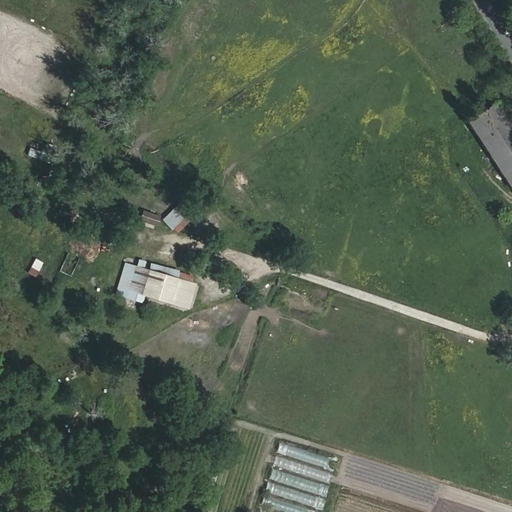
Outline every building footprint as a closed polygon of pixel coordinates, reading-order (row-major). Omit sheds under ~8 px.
[(511,128),(495,102),(467,121),(511,188),(511,128)] [(162,219),(175,233),(191,218),(177,204),(162,219)] [(159,216),(143,211),(141,219),(156,224),(159,216)] [(27,273),(35,277),(42,262),(34,258),(27,273)] [(150,271),(125,264),(118,290),(143,297),(143,294),(150,271)] [(150,271),(143,294),(184,306),(190,285),(178,281),(178,280),(150,271)]
